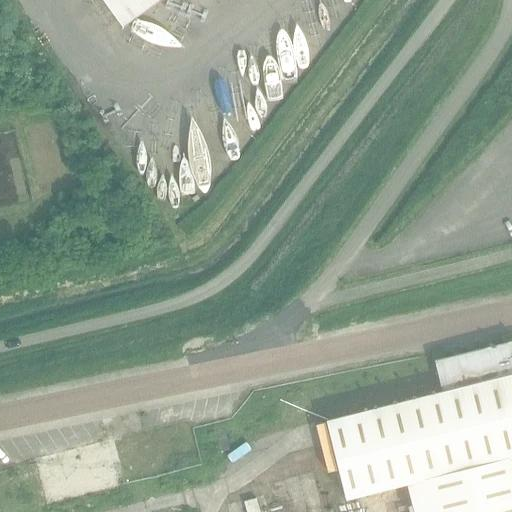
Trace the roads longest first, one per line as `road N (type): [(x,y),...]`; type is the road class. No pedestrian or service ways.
road 1 (unclassified): [(0,333),(195,283),(244,247),(444,0)]
road 2 (unclassified): [(332,273),(501,36),(508,0)]
road 3 (unclassified): [(247,371),(305,305),(511,252)]
road 4 (unclassified): [(247,371),(511,314)]
road 5 (unclassified): [(0,417),(247,371)]
